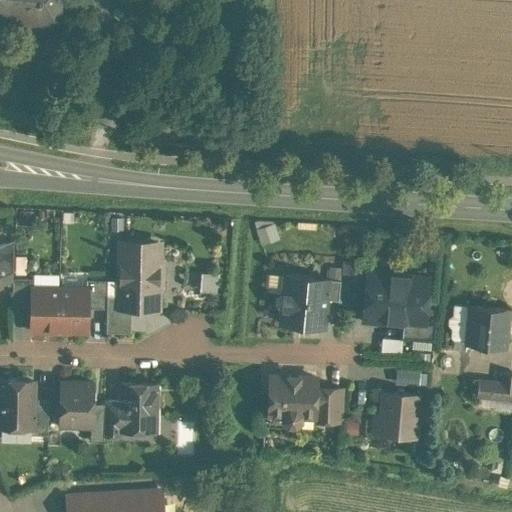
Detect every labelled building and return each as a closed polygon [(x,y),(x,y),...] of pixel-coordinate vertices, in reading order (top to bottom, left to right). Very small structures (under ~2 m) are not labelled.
[(60,0),(0,0),(0,16),(6,17),(7,12),(39,15),(40,11),(59,13),(60,0)] [(274,223),(258,228),(261,240),(278,235),(274,223)] [(0,275),(13,270),(14,238),(0,244),(0,275)] [(157,241),(121,240),(119,296),(119,306),(131,306),(155,306),(159,302),(160,245),(157,241)] [(221,289),(222,270),(205,269),(204,288),(221,289)] [(428,276),(369,270),(365,316),(368,316),(372,320),(378,321),(382,318),(403,320),(424,322),(424,320),(428,276)] [(329,278),(285,273),(283,292),(281,292),(276,296),(275,302),(279,307),(282,307),(281,321),(324,325),(327,297),(329,278)] [(33,278),(13,277),(13,305),(31,306),(32,286),(33,286),(33,278)] [(341,279),(329,278),(327,297),(339,298),(341,279)] [(107,279),(87,279),(87,287),(88,287),(88,307),(107,307),(107,279)] [(33,286),(32,286),(31,306),(31,330),(59,330),(60,286),(33,286)] [(87,287),(60,286),(59,330),(88,331),(88,307),(88,287),(87,287)] [(119,296),(107,295),(107,307),(106,331),(130,332),(131,306),(119,306),(119,296)] [(470,304),(454,303),(454,313),(449,316),(449,322),(452,326),(452,334),(454,337),(467,338),(470,304)] [(508,307),(470,303),(467,338),(467,341),(505,344),(508,307)] [(424,322),(403,320),(401,336),(434,338),(436,321),(424,320),(424,322)] [(511,371),(504,371),(502,381),(501,397),(511,398),(511,371)] [(288,374),(271,374),(269,413),(283,414),(283,416),(288,422),(296,422),(301,417),(301,415),(314,415),(315,415),(316,386),(317,375),(300,375),(300,374),(299,374),(299,375),(288,374),(288,373),(288,374)] [(502,381),(479,378),(477,394),(501,397),(502,381)] [(34,380),(0,379),(0,401),(0,425),(32,426),(33,426),(34,398),(34,380)] [(93,381),(61,380),(60,424),(91,425),(92,425),(93,403),(93,381)] [(157,382),(121,382),(121,400),(120,430),(121,430),(156,430),(157,382)] [(341,387),(316,386),(315,415),(314,415),(314,419),(339,419),(341,387)] [(417,393),(385,390),(381,431),(413,434),(417,393)] [(49,398),(34,398),(33,426),(32,426),(32,434),(48,434),(49,398)] [(121,400),(105,399),(105,403),(104,435),(105,435),(121,436),(121,430),(120,430),(121,400)] [(105,403),(93,403),(92,425),(91,425),(91,439),(105,439),(105,435),(104,435),(105,403)] [(160,511),(159,487),(68,493),(69,511),(160,511)]
